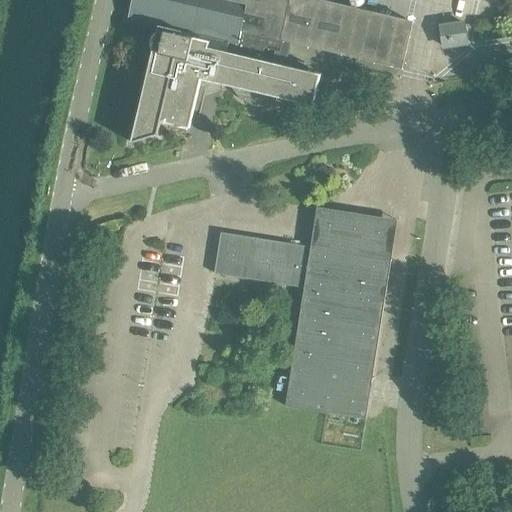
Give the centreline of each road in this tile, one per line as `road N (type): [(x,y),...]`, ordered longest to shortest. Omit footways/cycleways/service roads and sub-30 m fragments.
road 1 (unclassified): [(63,196),(456,113)]
road 2 (unclassified): [(417,511),(411,405),(456,113)]
road 3 (unclassified): [(63,196),(11,511)]
road 4 (unclassified): [(106,0),(63,196)]
